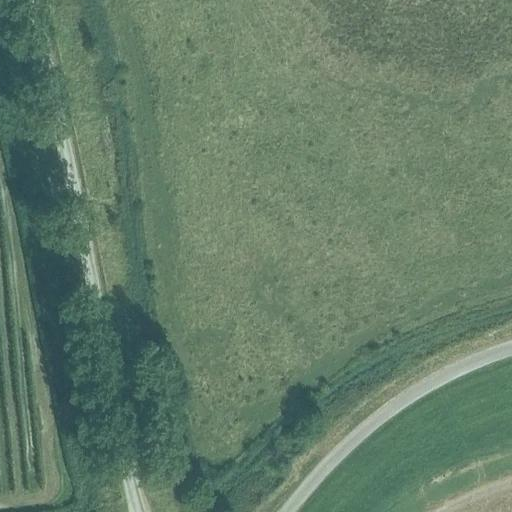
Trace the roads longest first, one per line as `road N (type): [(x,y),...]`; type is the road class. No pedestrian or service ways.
road 1 (unclassified): [(136,511),(28,0)]
road 2 (unclassified): [(285,511),(406,396),(511,348)]
